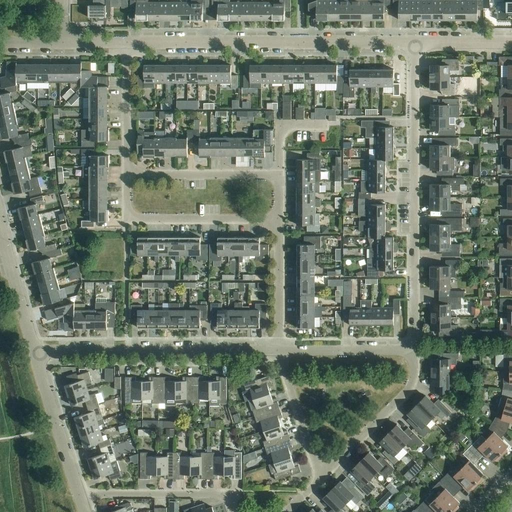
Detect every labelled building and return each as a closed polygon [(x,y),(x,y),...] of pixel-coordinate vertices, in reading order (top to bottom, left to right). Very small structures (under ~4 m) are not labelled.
[(110,0),(93,0),(93,6),(88,6),(88,18),(98,18),(98,20),(106,20),(106,17),(111,17),(110,0)] [(130,0),(130,12),(136,12),(136,21),(148,21),(148,3),(147,0),(130,0)] [(191,0),(191,3),(191,21),(203,21),(203,12),(209,12),(208,0),(191,0)] [(218,21),(230,21),(230,3),(229,0),(211,0),(212,12),(218,12),(218,21)] [(273,3),(273,21),(285,21),(285,12),(291,12),(290,0),(284,0),(284,3),(273,3)] [(328,21),(328,1),(327,0),(310,0),(308,2),(308,11),(310,12),(310,15),(317,15),(317,21),(328,21)] [(350,0),(350,1),(350,21),(361,21),(361,1),(355,1),(355,0),(350,0)] [(383,0),(384,1),(372,1),(372,21),(384,21),(384,11),(390,11),(389,0),(383,0)] [(399,21),(410,21),(410,1),(399,1),(399,0),(392,0),(393,11),(399,11),(399,21)] [(444,21),(444,1),(443,0),(432,0),(432,1),(432,21),(444,21)] [(455,21),(466,21),(466,1),(459,1),(459,0),(454,0),(455,1),(455,21)] [(466,1),(466,21),(477,21),(477,11),(483,11),(483,5),(483,0),(477,0),(477,1),(466,1)] [(511,0),(503,0),(504,3),(503,3),(500,5),(498,8),(498,11),(497,11),(497,21),(511,20),(511,0)] [(339,1),(328,1),(328,21),(339,21),(339,1)] [(350,1),(339,1),(339,21),(350,21),(350,1)] [(372,1),(361,1),(361,21),(372,21),(372,1)] [(410,21),(421,21),(421,1),(410,1),(410,21)] [(421,21),(432,21),(432,1),(421,1),(421,21)] [(444,21),(455,21),(455,1),(444,1),(444,21)] [(159,3),(148,3),(148,21),(159,21),(159,3)] [(169,3),(159,3),(159,21),(169,21),(169,3)] [(180,3),(169,3),(169,21),(180,21),(180,3)] [(191,3),(180,3),(180,21),(191,21),(191,3)] [(230,21),(240,21),(240,3),(230,3),(230,21)] [(240,21),(251,21),(251,3),(240,3),(240,21)] [(251,21),(262,21),(262,3),(251,3),(251,21)] [(262,21),(273,21),(273,3),(262,3),(262,21)] [(508,66),(508,78),(511,77),(511,57),(499,57),(499,66),(508,66)] [(430,66),(430,78),(450,78),(450,71),(459,71),(459,60),(443,60),(443,66),(430,66)] [(0,89),(5,88),(17,85),(17,83),(17,65),(17,62),(7,62),(7,77),(0,78),(0,89)] [(81,62),(81,65),(81,83),(81,87),(89,87),(107,87),(109,87),(109,77),(91,77),(91,62),(81,62)] [(27,65),(17,65),(17,83),(27,83),(27,65)] [(38,65),(27,65),(27,83),(38,83),(38,65)] [(49,65),(38,65),(38,83),(49,83),(49,65)] [(60,65),(49,65),(49,83),(60,83),(60,65)] [(71,65),(60,65),(60,83),(71,83),(71,65)] [(81,65),(71,65),(71,83),(81,83),(81,65)] [(148,84),(155,84),(155,66),(144,66),(144,76),(138,76),(138,89),(148,89),(148,84)] [(155,84),(166,84),(166,66),(155,66),(155,84)] [(166,84),(177,84),(177,66),(166,66),(166,84)] [(177,84),(187,84),(187,66),(177,66),(177,84)] [(187,84),(198,84),(198,66),(187,66),(187,84)] [(198,84),(209,84),(209,66),(198,66),(198,84)] [(209,84),(220,84),(220,66),(209,66),(209,84)] [(220,66),(220,84),(231,84),(231,89),(237,89),(237,76),(231,76),(231,66),(220,66)] [(261,89),(261,84),(261,66),(250,66),(250,76),(243,76),(244,89),(261,89)] [(261,84),(272,84),(272,66),(261,66),(261,84)] [(272,84),(283,84),(283,66),(272,66),(272,84)] [(283,84),(293,84),(293,66),(283,66),(283,84)] [(293,84),(304,84),(304,66),(293,66),(293,84)] [(304,84),(315,84),(315,66),(304,66),(304,84)] [(315,84),(326,84),(326,66),(315,66),(315,84)] [(337,94),(343,94),(343,84),(343,76),(337,76),(337,66),(326,66),(326,84),(337,84),(337,94)] [(367,70),(361,70),(361,88),(371,88),(372,68),(367,70)] [(376,70),(372,68),(371,88),(371,94),(376,94),(376,88),(382,88),(382,70),(376,70)] [(343,84),(343,94),(343,98),(355,98),(355,88),(361,88),(361,70),(350,70),(350,84),(343,84)] [(393,70),(382,70),(382,88),(393,88),(393,96),(400,96),(400,84),(393,84),(393,70)] [(499,90),(499,98),(511,97),(511,77),(508,78),(508,85),(501,85),(501,90),(499,90)] [(450,78),(430,78),(430,90),(443,90),(443,96),(455,96),(460,95),(460,88),(459,86),(455,85),(450,85),(450,78)] [(0,106),(13,104),(13,103),(11,103),(9,94),(11,93),(17,92),(17,85),(5,88),(6,94),(0,95),(0,106)] [(107,98),(107,87),(89,87),(89,98),(107,98)] [(511,97),(499,98),(499,118),(511,117),(511,97)] [(107,109),(107,98),(89,98),(89,109),(107,109)] [(430,106),(430,118),(449,118),(449,111),(455,111),(455,106),(459,106),(459,100),(442,100),(442,106),(430,106)] [(291,120),(291,102),(283,102),(283,120),(291,120)] [(0,106),(0,117),(16,114),(13,104),(0,106)] [(296,108),(296,120),(304,120),(304,108),(296,108)] [(107,119),(107,109),(89,109),(89,120),(107,119)] [(0,117),(0,125),(1,128),(18,125),(18,124),(25,123),(23,117),(17,119),(16,114),(0,117)] [(511,117),(499,118),(500,118),(500,136),(511,136),(511,117)] [(449,118),(430,118),(430,130),(442,130),(442,136),(455,136),(455,118),(449,118)] [(107,130),(107,119),(89,120),(89,131),(91,131),(91,130),(107,130)] [(361,121),(361,128),(366,128),(366,132),(376,132),(376,139),(394,139),(394,128),(390,128),(379,128),(379,121),(361,121)] [(15,137),(17,142),(31,139),(29,140),(28,134),(20,135),(18,135),(16,125),(18,125),(1,128),(0,128),(0,134),(1,140),(15,137)] [(109,130),(107,130),(91,130),(91,131),(91,141),(89,141),(82,141),(82,147),(94,147),(94,141),(109,141),(109,130)] [(155,158),(155,156),(155,138),(155,133),(144,133),(144,130),(138,130),(138,154),(144,154),(144,158),(155,158)] [(176,156),(176,158),(187,158),(187,143),(193,143),(193,130),(187,130),(187,138),(187,140),(177,140),(176,140),(176,156)] [(200,130),(193,130),(193,143),(199,143),(199,158),(211,158),(211,156),(210,156),(210,140),(200,140),(200,138),(200,130)] [(253,130),(253,138),(254,138),(254,156),(253,156),(253,158),(265,158),(265,143),(272,143),(272,130),(253,130)] [(155,156),(165,156),(165,138),(155,138),(155,156)] [(165,156),(176,156),(176,140),(177,140),(177,138),(165,138),(165,156)] [(210,138),(210,140),(210,156),(211,156),(221,156),(221,138),(210,138)] [(232,138),(221,138),(221,156),(232,156),(232,138)] [(243,138),(232,138),(232,156),(243,156),(243,138)] [(254,138),(253,138),(243,138),(243,156),(253,156),(254,156),(254,138)] [(7,163),(9,162),(8,162),(26,158),(31,157),(28,146),(33,145),(31,139),(17,142),(18,148),(4,152),(7,163)] [(370,149),(395,149),(394,145),(394,139),(376,139),(376,145),(370,145),(370,149)] [(430,146),(430,158),(450,158),(449,146),(456,146),(456,139),(438,139),(438,146),(430,146)] [(508,152),(508,158),(511,157),(511,139),(500,139),(500,146),(503,146),(503,152),(508,152)] [(370,150),(376,150),(376,160),(385,160),(385,161),(394,161),(394,153),(395,150),(395,149),(370,149),(370,150)] [(82,157),(81,167),(83,167),(89,167),(107,167),(109,167),(109,156),(94,156),(94,150),(82,150),(82,157)] [(297,160),(297,171),(320,171),(320,160),(320,154),(307,154),(307,160),(297,160)] [(511,157),(508,158),(508,170),(501,170),(501,176),(511,176),(511,157)] [(8,162),(9,162),(11,173),(28,169),(26,158),(8,162)] [(453,176),(453,170),(455,170),(455,158),(450,158),(430,158),(430,170),(439,170),(439,176),(453,176)] [(368,160),(368,171),(387,171),(385,167),(385,161),(385,160),(376,160),(368,160)] [(83,167),(83,178),(89,178),(107,178),(107,167),(89,167),(83,167)] [(11,173),(13,183),(14,183),(31,179),(28,169),(11,173)] [(297,171),(297,182),(315,182),(320,182),(320,171),(297,171)] [(368,171),(368,182),(385,182),(385,175),(387,171),(368,171)] [(14,183),(13,183),(12,183),(14,194),(29,191),(30,197),(42,194),(41,188),(40,188),(38,177),(31,179),(14,183)] [(89,178),(89,189),(107,189),(107,178),(89,178)] [(430,185),(430,198),(450,198),(450,191),(460,191),(460,185),(464,185),(464,179),(446,179),(446,185),(430,185)] [(508,186),(508,198),(511,197),(511,179),(500,179),(500,186),(508,186)] [(297,182),(297,193),(315,193),(320,193),(320,182),(315,182),(297,182)] [(358,199),(371,199),(371,193),(385,193),(385,182),(368,182),(368,193),(358,193),(358,199)] [(89,189),(89,200),(107,200),(107,189),(89,189)] [(297,193),(297,204),(320,204),(320,200),(315,200),(315,193),(297,193)] [(21,220),(23,219),(22,219),(38,215),(35,205),(37,204),(44,202),(43,196),(31,199),(32,205),(18,209),(21,220)] [(511,197),(508,198),(508,210),(500,210),(500,216),(511,216),(511,197)] [(450,198),(430,198),(430,211),(446,211),(446,217),(462,217),(462,205),(450,205),(450,198)] [(358,205),(358,216),(367,216),(385,216),(385,205),(371,205),(371,199),(358,199),(358,205)] [(89,200),(89,210),(107,210),(107,200),(89,200)] [(297,204),(297,214),(315,214),(315,207),(320,207),(320,204),(297,204)] [(107,210),(89,210),(89,211),(91,211),(91,221),(89,221),(81,221),(82,227),(94,228),(94,221),(109,221),(109,210),(107,210)] [(22,219),(23,219),(25,230),(43,225),(40,214),(38,215),(22,219)] [(297,214),(297,226),(307,225),(307,232),(320,232),(320,225),(320,214),(315,214),(297,214)] [(358,221),(358,227),(389,227),(387,223),(385,223),(385,216),(367,216),(367,222),(358,221)] [(430,225),(430,238),(446,238),(446,231),(462,231),(462,219),(446,219),(446,225),(430,225)] [(470,227),(478,227),(478,219),(470,219),(470,227)] [(508,226),(508,238),(511,237),(511,219),(503,219),(503,226),(508,226)] [(25,230),(28,240),(43,236),(44,236),(45,236),(43,225),(25,230)] [(358,227),(358,232),(367,232),(367,238),(368,238),(376,238),(385,238),(385,231),(387,231),(389,228),(389,227),(358,227)] [(43,248),(45,253),(57,250),(56,244),(48,246),(46,246),(44,236),(43,236),(28,240),(26,240),(29,251),(43,248)] [(297,245),(297,256),(315,256),(315,249),(321,249),(321,237),(304,237),(304,245),(297,245)] [(511,237),(508,238),(508,244),(499,244),(499,256),(511,256),(511,237)] [(138,255),(138,256),(149,256),(149,238),(138,238),(138,245),(138,255)] [(159,262),(159,256),(159,238),(149,238),(149,256),(155,256),(155,262),(159,262)] [(159,256),(169,256),(169,238),(159,238),(159,256)] [(179,262),(179,255),(179,238),(169,238),(169,256),(176,256),(176,262),(179,262)] [(179,255),(190,256),(190,238),(179,238),(179,255)] [(190,238),(190,256),(196,256),(196,261),(202,261),(207,261),(207,245),(201,245),(201,238),(190,238)] [(222,256),(228,256),(228,238),(218,238),(218,245),(209,245),(209,261),(222,261),(222,256)] [(228,256),(239,256),(239,238),(228,238),(228,256)] [(239,238),(239,256),(239,263),(243,263),(243,256),(249,256),(249,238),(239,238)] [(260,238),(249,238),(249,256),(256,256),(256,261),(269,261),(269,245),(260,245),(260,238)] [(376,238),(367,238),(370,244),(370,249),(395,249),(395,248),(394,245),(394,238),(385,238),(376,238)] [(446,238),(430,238),(430,251),(446,251),(446,257),(460,257),(460,245),(446,245),(446,238)] [(35,274),(37,274),(37,273),(54,268),(52,269),(50,259),(52,258),(51,258),(63,255),(61,249),(57,250),(45,253),(46,259),(32,263),(35,274)] [(370,249),(370,260),(376,260),(394,260),(394,253),(395,249),(376,249),(370,249)] [(297,256),(297,266),(315,266),(315,256),(297,256)] [(500,271),(500,278),(508,278),(511,277),(511,259),(500,259),(500,271)] [(367,260),(367,277),(379,277),(379,271),(394,271),(394,260),(376,260),(370,260),(367,260)] [(430,278),(450,278),(456,278),(456,267),(460,267),(460,261),(447,261),(447,267),(430,267),(430,278)] [(297,266),(297,276),(315,276),(315,266),(297,266)] [(37,273),(37,274),(40,284),(57,279),(54,268),(37,273)] [(297,276),(297,287),(315,287),(315,276),(297,276)] [(511,277),(508,278),(508,283),(500,283),(500,296),(511,296),(511,277)] [(450,278),(430,278),(430,289),(450,289),(450,278)] [(40,284),(43,294),(60,290),(57,279),(40,284)] [(297,287),(297,297),(315,297),(315,287),(297,287)] [(67,299),(64,288),(60,290),(43,294),(41,294),(44,305),(58,301),(60,307),(72,304),(70,298),(67,299)] [(350,326),(361,326),(361,308),(354,308),(354,305),(352,305),(352,296),(349,296),(345,296),(344,296),(343,296),(343,312),(350,312),(350,326)] [(297,297),(297,307),(322,307),(322,304),(315,304),(315,297),(297,297)] [(430,305),(430,318),(451,318),(451,310),(457,310),(457,305),(459,305),(459,298),(450,298),(443,298),(443,305),(430,305)] [(508,311),(508,318),(511,317),(511,299),(500,299),(500,311),(508,311)] [(393,308),(382,308),(382,326),(394,326),(394,312),(400,312),(400,300),(393,300),(393,308)] [(372,301),(361,301),(361,308),(361,326),(368,326),(371,327),(372,327),(372,308),(372,301)] [(72,304),(60,307),(45,311),(47,321),(65,316),(65,332),(75,332),(75,328),(74,328),(74,311),(75,311),(75,303),(72,304)] [(96,330),(107,330),(107,315),(115,315),(115,303),(96,303),(96,311),(96,328),(96,330)] [(235,311),(228,311),(228,328),(239,328),(239,311),(239,303),(235,303),(235,311)] [(239,303),(239,311),(239,328),(249,328),(249,311),(249,307),(243,307),(243,303),(239,303)] [(169,304),(169,311),(169,328),(179,328),(179,304),(169,304)] [(184,304),(179,304),(179,328),(190,328),(190,311),(184,311),(184,304)] [(228,328),(228,311),(222,311),(222,304),(211,304),(211,321),(218,321),(218,328),(228,328)] [(255,311),(249,311),(249,328),(260,328),(260,321),(266,321),(266,304),(255,304),(255,311)] [(148,328),(148,311),(142,311),(142,306),(131,306),(131,320),(138,320),(138,328),(148,328)] [(190,306),(190,311),(190,328),(200,328),(200,321),(207,321),(207,306),(190,306)] [(155,311),(148,311),(148,328),(159,328),(159,307),(155,307),(155,311)] [(163,307),(159,307),(159,328),(169,328),(169,311),(163,311),(163,307)] [(297,307),(297,318),(315,318),(315,311),(322,311),(322,307),(297,307)] [(480,315),(480,307),(471,307),(471,315),(480,315)] [(372,308),(372,327),(376,326),(382,326),(382,308),(372,308)] [(85,311),(75,311),(74,311),(74,328),(75,328),(85,328),(85,311)] [(96,311),(85,311),(85,328),(96,328),(96,311)] [(511,317),(508,318),(508,324),(500,324),(500,338),(511,337),(511,317)] [(315,318),(297,318),(297,328),(315,328),(315,318)] [(451,318),(430,318),(430,331),(443,331),(443,337),(457,337),(457,326),(451,326),(451,318)] [(430,360),(430,373),(451,373),(451,365),(457,365),(457,360),(459,360),(459,354),(443,354),(443,360),(430,360)] [(65,386),(68,396),(87,390),(86,384),(92,382),(89,372),(77,376),(79,381),(65,386)] [(505,372),(505,378),(503,378),(503,384),(504,384),(503,390),(511,391),(511,372),(510,373),(505,372)] [(451,373),(430,373),(430,386),(443,386),(442,394),(460,394),(460,385),(457,385),(457,380),(451,380),(451,373)] [(253,399),(270,394),(268,387),(272,386),(269,376),(244,384),(246,391),(242,393),(245,402),(248,401),(253,399)] [(142,404),(142,399),(142,381),(136,381),(136,377),(125,377),(125,404),(142,404)] [(149,381),(142,381),(142,399),(152,399),(152,404),(159,404),(159,377),(149,377),(149,381)] [(176,406),(176,399),(176,381),(169,381),(169,377),(159,377),(159,404),(166,404),(166,406),(176,406)] [(176,406),(176,404),(193,404),(193,377),(183,377),(183,381),(176,381),(176,399),(176,406)] [(203,377),(193,377),(193,404),(200,404),(200,399),(210,399),(210,382),(203,381),(203,377)] [(210,382),(210,399),(210,406),(220,406),(220,404),(227,404),(227,377),(216,377),(216,381),(210,382)] [(85,402),(87,407),(99,404),(95,394),(89,396),(87,390),(68,396),(71,406),(85,402)] [(499,407),(504,409),(511,411),(511,391),(503,390),(502,394),(500,402),(499,407)] [(270,394),(253,399),(249,401),(252,411),(253,411),(254,417),(279,408),(276,399),(272,400),(270,394)] [(426,396),(417,405),(431,420),(437,414),(442,419),(445,416),(447,418),(452,413),(440,401),(435,406),(426,396)] [(75,418),(78,428),(97,422),(96,416),(102,414),(99,404),(87,407),(89,413),(75,418)] [(431,420),(417,405),(408,414),(418,424),(414,428),(423,438),(431,430),(426,425),(431,420)] [(261,422),(264,431),(281,425),(279,419),(283,418),(279,408),(254,417),(257,423),(261,422)] [(498,413),(492,423),(507,432),(510,422),(511,422),(511,411),(504,409),(503,415),(498,413)] [(78,428),(81,437),(100,431),(99,426),(105,424),(103,420),(97,422),(78,428)] [(490,435),(486,440),(502,456),(507,451),(506,449),(508,447),(500,439),(507,432),(492,423),(489,428),(486,431),(490,435)] [(118,427),(120,434),(128,432),(126,425),(118,427)] [(263,442),(265,448),(290,440),(287,431),(283,432),(281,425),(264,431),(267,440),(263,442)] [(420,448),(424,444),(408,428),(404,432),(397,425),(388,434),(403,448),(407,443),(413,449),(417,445),(420,448)] [(98,443),(100,449),(112,445),(110,439),(108,440),(106,436),(102,437),(100,431),(81,437),(85,448),(98,443)] [(461,441),(466,436),(461,432),(457,436),(461,441)] [(403,448),(388,434),(380,442),(387,449),(383,453),(394,465),(398,460),(394,456),(403,448)] [(482,436),(468,449),(479,460),(485,454),(493,462),(495,460),(497,462),(502,456),(486,440),(482,436)] [(268,465),(269,465),(292,457),(289,451),(293,450),(290,440),(265,448),(267,455),(271,454),(274,463),(268,465)] [(88,459),(91,469),(117,461),(112,445),(100,449),(102,455),(88,459)] [(436,455),(429,448),(424,453),(431,460),(436,455)] [(469,461),(462,468),(478,485),(483,479),(481,478),(484,475),(474,465),(479,460),(468,449),(463,454),(469,461)] [(157,475),(157,457),(148,457),(148,453),(140,453),(140,479),(151,479),(151,475),(157,475)] [(167,457),(157,457),(157,475),(164,475),(164,479),(174,479),(174,453),(167,453),(167,457)] [(181,453),(174,453),(174,479),(184,479),(184,476),(191,475),(191,457),(181,457),(181,453)] [(201,457),(191,457),(191,475),(198,475),(198,479),(208,479),(208,453),(201,453),(201,457)] [(212,453),(208,453),(208,479),(218,479),(218,475),(225,475),(225,457),(215,457),(215,453),(212,453)] [(234,457),(225,457),(225,475),(231,475),(231,479),(242,479),(242,453),(234,453),(234,457)] [(369,453),(360,462),(374,476),(379,471),(386,478),(394,469),(385,459),(380,464),(369,453)] [(292,457),(269,465),(272,475),(274,474),(276,481),(301,472),(298,462),(294,464),(292,457)] [(117,461),(91,469),(95,479),(108,475),(110,481),(122,477),(117,461)] [(374,476),(360,462),(351,471),(362,482),(358,486),(367,496),(376,488),(369,481),(374,476)] [(450,472),(444,477),(455,488),(460,483),(468,491),(471,488),(472,490),(478,485),(462,468),(454,476),(450,472)] [(413,477),(408,471),(404,476),(409,481),(413,477)] [(442,492),(437,497),(452,511),(454,511),(459,508),(457,506),(460,503),(450,493),(455,488),(444,477),(435,486),(442,492)] [(340,481),(332,490),(346,504),(352,510),(364,497),(354,487),(350,491),(340,481)] [(346,504),(332,490),(323,498),(333,508),(329,511),(344,511),(341,509),(346,504)] [(425,500),(420,506),(426,511),(435,511),(436,511),(452,511),(437,497),(433,493),(426,500),(425,500)] [(386,505),(381,500),(376,505),(381,510),(386,505)] [(133,511),(131,503),(128,503),(111,509),(111,511),(133,511)] [(170,511),(178,511),(179,503),(170,503),(170,511)]
